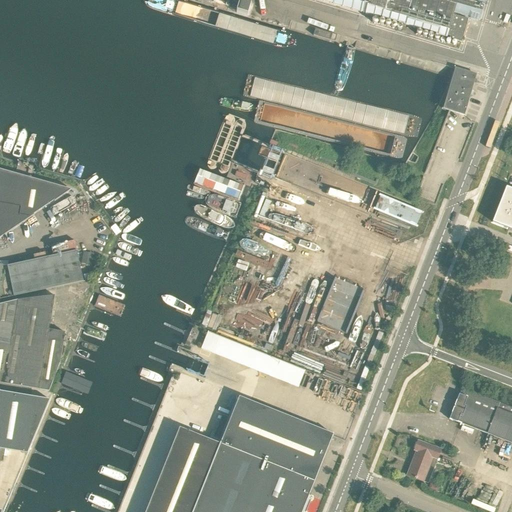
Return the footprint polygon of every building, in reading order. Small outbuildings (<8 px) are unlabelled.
[(317,0),(462,42),(468,19),(453,14),(454,13),(480,20),(485,0),(317,0)] [(237,13),(248,16),(251,4),(240,1),(237,13)] [(464,115),(474,83),(476,74),(455,68),(443,109),(464,115)] [(47,183),(0,169),(0,237),(8,232),(9,233),(35,215),(34,214),(70,190),(47,183)] [(511,187),(503,184),(488,222),(511,231),(511,187)] [(411,226),(418,207),(390,197),(383,216),(411,226)] [(281,234),(275,254),(300,261),(305,241),(281,234)] [(3,265),(0,264),(0,299),(83,282),(76,251),(59,255),(46,258),(45,253),(26,257),(27,262),(7,266),(7,267),(3,266),(3,265)] [(335,278),(319,322),(347,333),(363,288),(335,278)] [(65,333),(50,330),(49,330),(54,296),(18,301),(0,304),(0,383),(49,391),(60,363),(65,333)] [(281,300),(250,315),(255,324),(286,309),(281,300)] [(305,371),(208,332),(206,337),(201,335),(197,346),(201,348),(201,349),(297,388),(305,371)] [(511,407),(471,392),(462,388),(460,394),(459,394),(449,419),(511,443),(511,407)] [(0,511),(0,461),(3,462),(5,450),(27,454),(50,400),(0,391),(0,511)] [(302,511),(333,435),(324,431),(239,397),(221,444),(180,428),(146,511),(302,511)] [(441,451),(427,445),(418,441),(414,451),(417,452),(407,476),(428,483),(437,460),(438,460),(441,451)]
